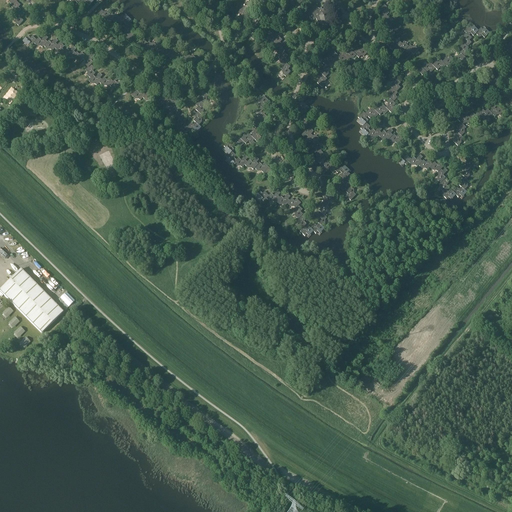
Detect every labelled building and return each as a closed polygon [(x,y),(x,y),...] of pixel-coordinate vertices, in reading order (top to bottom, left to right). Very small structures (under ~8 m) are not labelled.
[(290,0),(292,1),(293,1),(293,0),(248,0),(248,1),(248,2),(246,4),(245,4),(244,6),(243,7),(242,9),(241,8),(238,14),(240,14),(238,16),(238,17),(244,20),(246,17),(245,17),(249,10),(251,10),(253,5),(255,6),(257,0),(287,0),(290,1),(290,0)] [(12,5),(11,7),(13,9),(13,12),(16,15),(19,12),(21,10),(20,9),(19,10),(17,9),(20,6),(16,2),(16,1),(12,5)] [(379,15),(383,19),(384,19),(386,16),(389,13),(387,11),(387,8),(384,5),(379,10),(380,11),(381,10),(382,11),(379,15)] [(330,26),(333,22),(332,23),(330,21),(331,19),(332,19),(329,11),(328,11),(321,10),(320,10),(313,9),(312,11),(314,12),(311,15),(313,20),(316,19),(318,24),(326,25),(326,26),(327,25),(327,24),(330,26)] [(98,18),(96,20),(98,23),(100,20),(103,17),(105,18),(104,19),(105,20),(106,19),(110,15),(107,12),(103,12),(101,10),(96,16),(98,18)] [(16,15),(13,18),(15,20),(15,23),(18,26),(23,21),(22,20),(21,21),(20,20),(23,16),(25,14),(23,12),(20,14),(19,12),(16,15)] [(111,14),(110,15),(106,19),(110,23),(113,20),(115,22),(114,22),(115,23),(117,21),(120,18),(117,15),(113,15),(111,14)] [(122,15),(120,18),(117,21),(121,25),(125,22),(126,23),(125,24),(126,25),(129,22),(129,23),(131,20),(128,17),(124,17),(122,15)] [(382,25),(386,29),(386,30),(390,26),(391,24),(389,22),(389,19),(386,16),(384,19),(383,19),(381,21),(382,22),(383,21),(385,22),(382,25)] [(124,32),(122,34),(124,37),(127,34),(128,36),(129,36),(131,33),(131,34),(134,31),(132,29),(132,26),(129,23),(129,22),(126,25),(124,27),(125,28),(126,27),(127,29),(124,32)] [(386,30),(386,29),(385,31),(386,32),(387,31),(388,32),(385,35),(389,39),(390,39),(392,37),(395,34),(393,32),(393,29),(390,26),(386,30)] [(464,32),(466,34),(469,36),(472,33),(473,34),(472,35),(474,36),(476,34),(478,31),(475,28),(472,28),(470,26),(464,32)] [(265,31),(261,27),(257,30),(256,29),(257,28),(256,27),(251,32),(254,35),(258,35),(260,37),(261,35),(265,31)] [(481,28),(478,31),(476,34),(480,38),(483,35),(484,36),(484,37),(485,38),(489,33),(486,30),(483,30),(481,28)] [(266,30),(265,31),(261,35),(264,38),(268,38),(270,40),(272,37),(275,34),(270,30),(267,33),(266,32),(267,31),(266,30)] [(275,34),(272,37),(274,39),(274,42),(277,45),(280,43),(282,40),(281,39),(280,40),(279,39),(282,36),(279,33),(277,31),(275,34)] [(131,47),(134,45),(134,44),(136,42),(135,40),(134,37),(131,34),(131,33),(129,36),(128,36),(126,38),(127,39),(128,38),(130,40),(127,43),(131,47)] [(462,42),(463,44),(467,47),(471,43),(468,40),(470,38),(471,39),(472,38),(469,36),(466,34),(463,37),(463,40),(462,42)] [(31,46),(34,43),(36,40),(32,36),(29,40),(28,38),(29,37),(27,36),(23,41),(26,44),(29,44),(31,46)] [(36,40),(34,43),(37,46),(40,46),(42,48),(44,46),(47,42),(46,41),(48,38),(46,36),(43,38),(40,41),(39,40),(40,39),(39,38),(36,40)] [(395,40),(392,37),(390,39),(389,39),(387,42),(388,42),(389,42),(391,43),(388,46),(392,50),(395,48),(397,45),(395,43),(395,40)] [(47,42),(44,46),(47,49),(50,49),(52,51),(55,48),(57,46),(57,45),(56,44),(58,41),(55,39),(53,41),(50,45),(49,43),(49,42),(48,41),(47,42)] [(134,44),(134,45),(138,49),(141,45),(142,47),(142,48),(143,49),(144,48),(144,47),(147,44),(144,41),(141,41),(139,39),(136,42),(134,44)] [(149,42),(147,44),(144,47),(144,48),(148,52),(151,48),(152,50),(152,51),(153,52),(155,50),(155,49),(157,47),(154,44),(151,44),(149,42)] [(277,45),(274,48),(276,50),(276,53),(280,56),(283,52),(283,53),(285,51),(284,50),(283,51),(281,50),(286,44),(284,42),(282,44),(280,43),(277,45)] [(404,52),(405,51),(408,47),(405,44),(402,44),(400,42),(397,45),(395,48),(399,52),(402,49),(403,50),(403,51),(404,52)] [(60,43),(57,45),(57,46),(55,48),(57,50),(57,54),(60,57),(62,54),(65,52),(65,51),(64,51),(63,52),(61,50),(64,47),(60,43)] [(159,44),(157,47),(155,49),(155,50),(156,50),(156,49),(158,51),(155,54),(159,58),(162,55),(165,53),(164,53),(163,51),(163,47),(159,44)] [(464,57),(468,53),(465,50),(467,48),(468,49),(469,48),(467,47),(463,44),(460,47),(460,50),(459,52),(461,55),(464,57)] [(405,51),(409,55),(412,52),(413,53),(413,54),(414,55),(418,50),(415,47),(412,47),(410,45),(408,47),(405,51)] [(65,52),(62,54),(65,57),(69,57),(71,59),(72,58),(72,57),(76,54),(76,53),(74,52),(76,49),(74,47),(71,49),(68,53),(67,51),(68,50),(67,49),(65,51),(65,52)] [(353,53),(356,56),(359,58),(361,56),(364,56),(367,53),(362,48),(361,49),(362,50),(361,52),(357,49),(353,53)] [(162,55),(166,59),(169,56),(171,58),(170,59),(171,60),(172,59),(172,58),(176,55),(175,54),(172,52),(169,52),(167,50),(164,53),(165,53),(162,55)] [(342,55),(346,59),(348,61),(350,59),(352,59),(353,59),(356,56),(353,53),(352,51),(351,51),(350,52),(351,53),(350,54),(346,51),(342,55)] [(80,62),(83,60),(83,59),(86,57),(81,53),(78,56),(77,54),(78,53),(77,52),(76,53),(76,54),(72,57),(72,58),(75,60),(79,60),(80,62)] [(288,56),(283,53),(283,52),(280,56),(278,58),(280,60),(280,63),(283,66),(286,63),(288,61),(287,60),(286,61),(285,60),(288,56)] [(334,52),(332,55),(334,57),(333,59),(335,62),(338,64),(340,62),(343,62),(346,59),(342,55),(341,54),(340,55),(341,56),(340,58),(337,55),(334,52)] [(86,57),(83,59),(83,60),(85,61),(85,65),(88,68),(91,65),(93,63),(92,62),(91,63),(90,61),(93,58),(95,56),(92,53),(90,56),(88,54),(86,57)] [(177,53),(175,54),(176,55),(172,58),(172,59),(176,63),(179,59),(181,61),(180,62),(181,63),(183,60),(186,58),(185,58),(182,55),(179,55),(177,53)] [(185,62),(182,64),(185,67),(187,64),(190,61),(192,63),(191,64),(192,65),(197,60),(193,57),(190,57),(188,55),(185,58),(186,58),(183,60),(185,62)] [(456,57),(453,60),(456,62),(456,63),(458,65),(459,64),(458,63),(460,61),(463,64),(467,60),(464,57),(461,55),(460,56),(456,57)] [(326,57),(321,62),(324,64),(327,67),(329,65),(332,65),(335,62),(333,59),(330,57),(329,58),(330,59),(329,60),(326,57)] [(453,60),(451,57),(449,59),(445,59),(442,62),(446,66),(447,67),(448,66),(447,65),(449,64),(452,67),(456,63),(456,62),(453,60)] [(435,63),(433,66),(432,66),(435,68),(435,69),(437,71),(438,70),(437,69),(439,67),(442,70),(446,66),(442,62),(441,61),(439,62),(435,63)] [(283,66),(280,69),(282,71),(282,74),(286,77),(291,72),(290,71),(289,72),(287,71),(290,67),(286,63),(283,66)] [(425,65),(422,68),(418,72),(423,77),(427,72),(427,71),(428,70),(431,73),(435,69),(435,68),(432,66),(433,66),(430,63),(428,65),(425,65)] [(320,64),(318,66),(320,68),(323,71),(322,73),(321,72),(320,73),(321,74),(325,78),(328,75),(328,71),(330,69),(327,67),(324,64),(323,66),(320,64)] [(95,69),(91,65),(88,68),(85,70),(87,72),(87,76),(90,79),(93,76),(95,74),(94,73),(93,74),(92,72),(95,69)] [(90,79),(88,81),(91,84),(95,84),(97,86),(99,83),(102,80),(100,78),(102,76),(100,74),(98,76),(95,79),(93,78),(94,77),(93,76),(90,79)] [(318,82),(317,83),(322,88),(325,85),(325,81),(327,79),(325,78),(321,74),(317,78),(320,81),(319,83),(318,82)] [(104,78),(102,80),(99,83),(102,86),(106,86),(108,88),(109,86),(113,82),(109,78),(106,81),(104,80),(105,79),(104,78)] [(392,85),(391,87),(392,89),(396,92),(400,88),(397,85),(399,83),(400,84),(401,83),(395,78),(392,82),(392,85)] [(109,86),(113,89),(116,89),(118,91),(123,85),(119,81),(116,84),(114,83),(115,82),(114,81),(113,82),(109,86)] [(389,95),(388,97),(390,100),(393,102),(397,98),(394,95),(396,93),(396,94),(397,93),(396,92),(392,89),(389,92),(389,95)] [(135,92),(131,96),(135,99),(138,99),(140,101),(143,98),(145,95),(142,92),(141,91),(140,92),(138,94),(136,93),(137,92),(136,91),(135,92)] [(200,99),(199,100),(200,101),(204,105),(207,101),(207,98),(208,96),(204,92),(203,91),(202,92),(199,95),(202,98),(200,100),(200,99)] [(147,93),(145,95),(143,98),(146,101),(149,101),(151,103),(153,101),(156,97),(152,93),(149,96),(147,95),(148,94),(147,93)] [(166,100),(162,96),(159,99),(157,98),(158,97),(157,96),(156,97),(153,101),(156,104),(159,104),(161,106),(164,103),(166,100)] [(260,103),(258,105),(260,106),(261,107),(264,110),(268,106),(265,103),(266,101),(267,102),(268,101),(263,96),(260,100),(260,103)] [(166,100),(164,103),(167,106),(170,106),(172,108),(175,105),(177,102),(173,98),(170,101),(169,100),(169,99),(168,98),(166,100)] [(386,108),(389,111),(388,111),(391,113),(395,109),(392,106),(394,104),(395,105),(396,104),(393,102),(390,100),(387,103),(387,106),(386,108)] [(196,109),(195,110),(198,112),(201,115),(204,111),(204,108),(205,106),(204,105),(200,101),(196,105),(196,106),(199,108),(197,110),(196,109)] [(299,106),(297,107),(298,108),(299,107),(301,109),(298,112),(302,116),(305,113),(305,114),(307,111),(305,109),(305,106),(305,105),(302,102),(299,106)] [(172,108),(169,110),(171,112),(171,116),(174,118),(175,119),(178,115),(179,114),(178,113),(178,114),(176,112),(179,109),(176,106),(175,105),(172,108)] [(375,110),(375,111),(379,114),(380,115),(381,114),(380,114),(381,112),(384,115),(388,111),(389,111),(386,108),(384,106),(383,105),(383,106),(381,107),(378,107),(375,110)] [(258,114),(256,116),(258,117),(262,121),(264,119),(266,122),(269,119),(266,117),(263,114),(265,112),(265,113),(266,112),(264,110),(261,107),(258,111),(258,114)] [(492,115),(495,117),(497,115),(500,115),(503,112),(498,107),(497,108),(498,109),(497,111),(494,108),(490,112),(489,112),(492,115)] [(365,114),(367,116),(367,117),(370,119),(371,118),(370,117),(371,116),(375,119),(379,114),(375,111),(375,110),(373,109),(371,111),(368,111),(365,114)] [(483,110),(479,114),(478,114),(482,118),(484,120),(486,118),(489,118),(492,115),(489,112),(490,112),(487,110),(486,111),(487,111),(486,113),(483,110)] [(194,112),(191,114),(194,116),(197,119),(195,121),(194,120),(194,121),(196,123),(199,126),(202,122),(202,119),(203,117),(201,115),(198,112),(196,114),(194,112)] [(363,112),(358,118),(360,120),(360,123),(363,126),(366,123),(368,121),(367,120),(366,121),(365,120),(367,117),(367,116),(365,114),(363,112)] [(300,123),(298,125),(300,128),(303,125),(304,127),(308,123),(310,122),(308,120),(308,116),(305,114),(305,113),(302,116),(300,118),(301,119),(302,118),(303,120),(300,123)] [(473,113),(469,118),(471,120),(471,121),(474,123),(476,121),(479,121),(482,118),(478,114),(479,114),(477,113),(476,114),(477,115),(476,116),(473,113)] [(174,118),(173,120),(175,122),(175,125),(178,128),(180,126),(181,126),(183,123),(182,122),(181,123),(180,122),(183,119),(185,116),(182,114),(180,116),(178,115),(175,119),(174,118)] [(458,120),(460,123),(463,125),(465,124),(468,124),(471,121),(471,120),(469,118),(467,115),(466,116),(466,117),(465,119),(462,116),(458,120)] [(263,122),(262,121),(258,117),(255,121),(255,124),(253,126),(256,129),(256,128),(259,131),(263,127),(260,124),(261,122),(262,123),(263,122)] [(196,123),(195,124),(196,125),(194,126),(191,123),(187,128),(190,130),(193,133),(195,131),(198,131),(201,128),(199,126),(196,123)] [(304,133),(301,135),(304,138),(306,135),(308,137),(311,134),(313,132),(311,130),(311,126),(308,123),(304,127),(303,128),(304,129),(305,128),(307,130),(304,133)] [(363,126),(360,129),(362,131),(363,134),(366,137),(368,135),(370,132),(369,131),(369,132),(367,130),(370,127),(366,123),(363,126)] [(456,132),(457,133),(461,136),(464,133),(464,130),(466,128),(463,125),(460,123),(456,127),(459,130),(458,132),(457,131),(456,132)] [(183,129),(181,126),(180,126),(178,128),(176,130),(182,135),(183,134),(187,133),(190,130),(187,128),(185,125),(184,126),(185,127),(183,129)] [(370,132),(368,135),(371,138),(374,138),(376,140),(379,137),(381,134),(380,132),(382,130),(379,127),(377,130),(374,133),(373,131),(372,130),(370,132)] [(252,137),(254,140),(257,142),(261,138),(258,135),(260,133),(260,134),(261,133),(259,131),(256,128),(256,129),(253,132),(253,135),(252,137)] [(381,134),(379,137),(382,140),(385,140),(387,141),(389,140),(393,136),(392,136),(391,134),(393,132),(390,129),(388,132),(385,135),(384,133),(385,132),(383,132),(381,134)] [(455,141),(454,141),(453,142),(458,146),(461,143),(461,140),(463,138),(461,136),(457,133),(453,137),(456,140),(455,141)] [(241,139),(245,143),(244,143),(246,144),(247,143),(246,142),(247,141),(253,146),(255,144),(253,141),(254,140),(252,137),(249,134),(247,136),(244,136),(241,139)] [(312,136),(311,134),(308,137),(305,140),(310,144),(313,141),(314,142),(313,143),(314,144),(317,141),(319,139),(316,136),(312,136)] [(393,136),(389,140),(392,143),(395,143),(397,144),(403,139),(398,135),(395,138),(394,136),(393,135),(392,136),(393,136)] [(231,143),(233,145),(236,148),(237,147),(236,146),(237,144),(240,147),(244,143),(245,143),(241,139),(239,138),(237,140),(234,140),(231,143)] [(229,141),(224,147),(226,148),(226,150),(226,152),(229,155),(232,152),(234,150),(233,149),(232,150),(230,148),(233,145),(231,143),(229,141)] [(312,151),(310,153),(313,156),(315,153),(317,155),(321,151),(322,150),(320,148),(320,144),(317,141),(314,144),(312,146),(313,147),(314,146),(315,148),(312,151)] [(324,154),(321,151),(317,155),(316,156),(317,157),(317,156),(319,157),(316,161),(320,165),(323,162),(326,159),(324,157),(324,154)] [(229,155),(226,157),(228,159),(228,162),(228,163),(229,163),(231,166),(234,163),(236,161),(235,160),(234,161),(233,159),(236,156),(232,152),(229,155)] [(411,160),(408,163),(409,163),(412,166),(415,166),(417,167),(419,166),(418,166),(422,162),(420,160),(423,158),(420,155),(418,158),(415,161),(413,159),(414,158),(413,158),(411,160)] [(236,161),(234,163),(237,166),(240,166),(242,168),(245,165),(247,163),(247,162),(246,161),(248,158),(245,156),(243,158),(240,162),(238,160),(239,159),(238,158),(236,161)] [(402,156),(397,161),(400,164),(404,163),(406,165),(409,163),(408,163),(411,160),(407,156),(404,159),(402,157),(403,157),(402,156)] [(465,164),(464,165),(465,166),(466,166),(469,169),(470,169),(473,166),(472,163),(474,161),(469,156),(465,160),(468,163),(466,165),(465,164)] [(247,163),(245,165),(248,168),(251,168),(253,170),(255,168),(258,164),(257,163),(259,160),(256,158),(254,160),(251,164),(249,162),(250,161),(249,160),(247,162),(247,163)] [(422,162),(418,166),(419,166),(422,169),(425,169),(427,170),(430,168),(429,168),(432,165),(428,161),(425,164),(423,162),(424,162),(423,161),(422,162)] [(320,169),(317,172),(320,174),(322,172),(325,168),(327,170),(326,171),(327,172),(329,169),(331,167),(328,164),(325,164),(323,162),(320,165),(318,167),(320,169)] [(258,164),(255,168),(258,171),(261,171),(262,172),(267,176),(272,171),(268,167),(264,163),(261,167),(259,165),(260,164),(259,163),(258,164)] [(432,165),(429,168),(430,168),(433,171),(436,171),(438,172),(441,170),(443,167),(439,163),(436,166),(434,164),(435,164),(434,163),(432,165)] [(334,164),(331,167),(329,169),(333,173),(336,170),(338,172),(337,173),(338,174),(340,171),(343,169),(342,168),(339,165),(336,166),(334,164)] [(340,171),(341,172),(342,171),(343,173),(340,176),(344,180),(347,177),(350,175),(348,173),(348,169),(344,166),(342,168),(343,169),(340,171)] [(462,174),(461,175),(463,177),(464,177),(466,179),(469,176),(469,173),(471,171),(470,169),(469,169),(466,166),(465,166),(461,170),(465,173),(463,175),(462,174)] [(438,172),(435,175),(437,177),(437,180),(440,183),(444,179),(445,178),(444,177),(443,178),(442,177),(445,174),(447,171),(445,169),(442,171),(441,170),(438,172)] [(459,176),(457,179),(459,181),(463,184),(461,186),(460,185),(459,186),(462,188),(464,190),(465,190),(467,187),(467,184),(469,182),(466,179),(464,177),(463,177),(462,179),(459,176)] [(343,187),(340,189),(343,192),(345,189),(347,191),(351,187),(352,186),(352,185),(350,184),(350,180),(347,177),(344,180),(342,182),(343,183),(344,182),(346,184),(343,187)] [(440,183),(439,185),(441,187),(441,190),(444,193),(446,191),(449,188),(448,187),(447,188),(445,187),(448,184),(444,179),(440,183)] [(346,197),(344,199),(346,201),(349,199),(351,201),(352,200),(356,195),(354,194),(354,190),(352,188),(351,187),(347,191),(346,192),(347,193),(348,192),(349,194),(346,197)] [(453,192),(456,195),(458,198),(460,196),(464,196),(467,192),(465,190),(464,190),(462,188),(461,189),(462,190),(460,191),(457,188),(453,192)] [(444,193),(442,195),(447,200),(449,198),(453,198),(456,195),(453,192),(451,190),(450,191),(451,192),(449,194),(446,191),(444,193)] [(269,196),(266,199),(269,202),(273,202),(275,204),(276,202),(280,198),(278,196),(280,194),(278,191),(276,194),(273,197),(271,196),(272,195),(271,194),(269,196)] [(255,196),(255,197),(258,200),(262,200),(264,202),(266,199),(269,196),(264,192),(261,195),(260,194),(261,193),(260,192),(255,196)] [(322,201),(323,202),(327,206),(330,203),(330,199),(332,197),(326,192),(322,196),(325,199),(324,201),(323,200),(322,201)] [(280,198),(276,202),(279,205),(283,205),(285,207),(287,204),(290,201),(288,199),(290,197),(288,195),(282,200),(281,199),(282,198),(281,197),(280,198)] [(290,201),(287,204),(290,207),(294,207),(295,209),(298,206),(301,203),(299,201),(296,199),(293,202),(292,201),(293,200),(292,199),(290,201)] [(319,211),(321,213),(324,216),(327,212),(327,209),(329,207),(327,206),(323,202),(319,206),(322,209),(321,211),(320,210),(319,211)] [(295,216),(298,219),(298,220),(302,216),(303,215),(302,214),(301,215),(299,213),(302,210),(298,206),(295,209),(293,211),(295,213),(295,216)] [(317,213),(315,215),(317,217),(320,220),(319,222),(318,221),(317,222),(319,224),(322,227),(325,224),(325,220),(327,218),(324,216),(321,213),(320,215),(317,213)] [(298,219),(296,221),(298,223),(298,226),(301,229),(304,227),(306,224),(305,223),(304,224),(303,223),(306,220),(302,216),(298,220),(298,219)] [(311,229),(313,231),(316,234),(318,232),(321,232),(324,229),(323,227),(322,227),(319,224),(318,225),(319,226),(318,227),(315,224),(311,229)] [(301,229),(300,231),(301,233),(305,236),(307,234),(310,234),(313,231),(311,229),(308,226),(307,227),(308,228),(307,230),(304,227),(301,229)] [(21,269),(0,290),(0,291),(42,334),(63,312),(21,269)]
